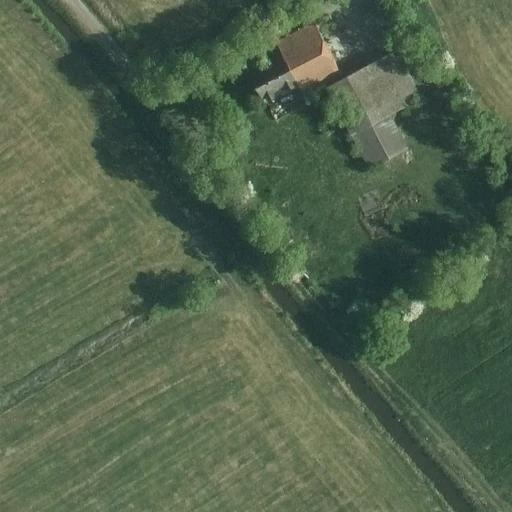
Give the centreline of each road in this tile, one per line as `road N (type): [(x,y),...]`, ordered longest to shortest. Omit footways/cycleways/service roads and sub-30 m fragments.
road 1 (track): [(151,96),(372,366)]
road 2 (unclassified): [(70,0),(151,96)]
